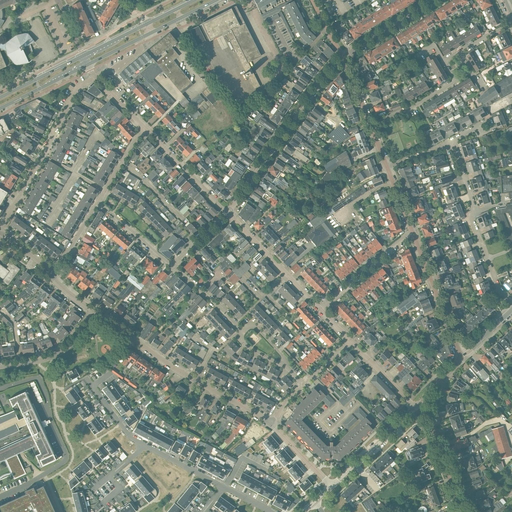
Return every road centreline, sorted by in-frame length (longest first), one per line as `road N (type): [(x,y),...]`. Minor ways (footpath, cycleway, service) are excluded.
road 1 (residential): [(271,511),(130,438),(85,376)]
road 2 (residential): [(272,422),(95,312)]
road 3 (residential): [(0,497),(65,456),(39,381),(0,387)]
road 4 (residential): [(226,212),(343,58)]
road 5 (residential): [(0,229),(77,86),(96,77)]
road 6 (residential): [(511,302),(497,288),(471,220),(452,141)]
road 7 (residential): [(322,309),(226,212)]
road 8 (residential): [(459,354),(413,234)]
road 9 (residential): [(463,511),(424,397)]
